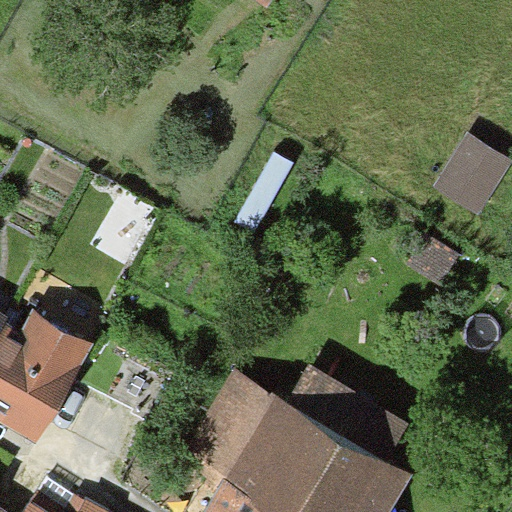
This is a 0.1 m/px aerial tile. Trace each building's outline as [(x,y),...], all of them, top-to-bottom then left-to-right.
[(442,178),(474,198),(494,167),(462,147),(442,178)] [(0,410),(29,428),(59,376),(78,343),(30,315),(17,339),(0,328),(0,410)] [(353,511),(385,458),(268,388),(264,394),(237,378),(216,413),(212,411),(182,461),(206,474),(200,485),(212,492),(201,511),(353,511)] [(480,434),(503,399),(476,381),(454,416),(480,434)] [(104,511),(80,499),(73,511),(46,511),(26,500),(19,511),(104,511)]
